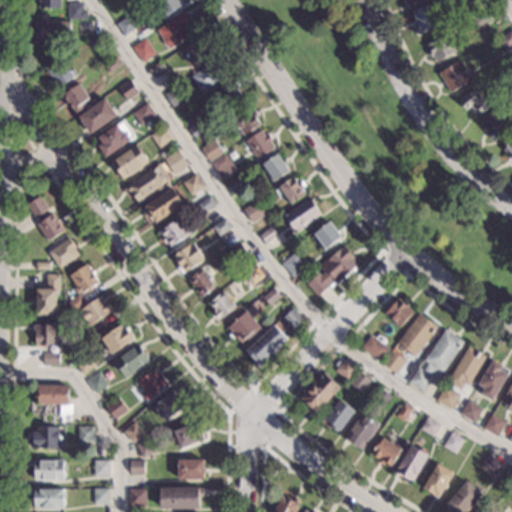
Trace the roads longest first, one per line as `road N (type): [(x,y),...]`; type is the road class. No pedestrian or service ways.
road 1 (residential): [(511,326),(403,255),(224,0)]
road 2 (residential): [(253,418),(189,346),(19,99),(2,89)]
road 3 (residential): [(0,317),(3,0)]
road 4 (residential): [(511,211),(412,105),(368,0)]
road 5 (residential): [(253,418),(403,255)]
road 6 (residential): [(387,511),(253,418)]
